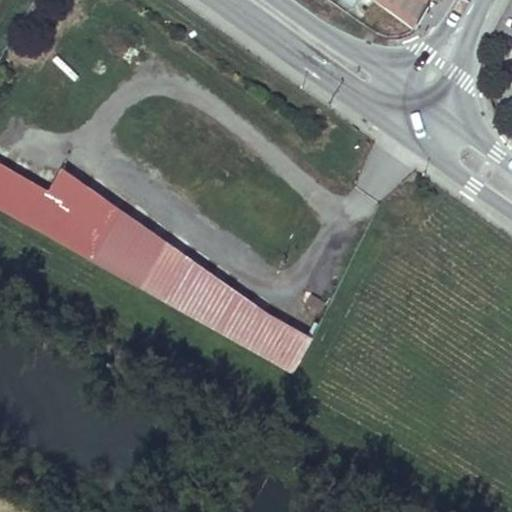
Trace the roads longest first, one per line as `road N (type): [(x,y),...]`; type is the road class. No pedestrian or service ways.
road 1 (secondary): [(220,0),(378,112)]
road 2 (secondary): [(404,131),(511,212)]
